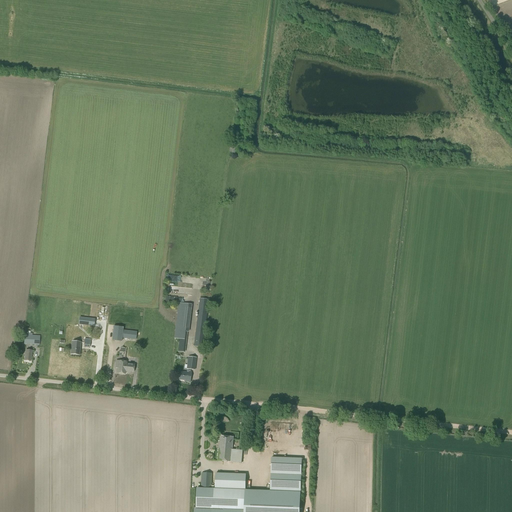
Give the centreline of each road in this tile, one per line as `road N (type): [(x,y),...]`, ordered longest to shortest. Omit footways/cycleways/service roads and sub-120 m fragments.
road 1 (unclassified): [(256,404),(0,377)]
road 2 (track): [(256,404),(511,434)]
